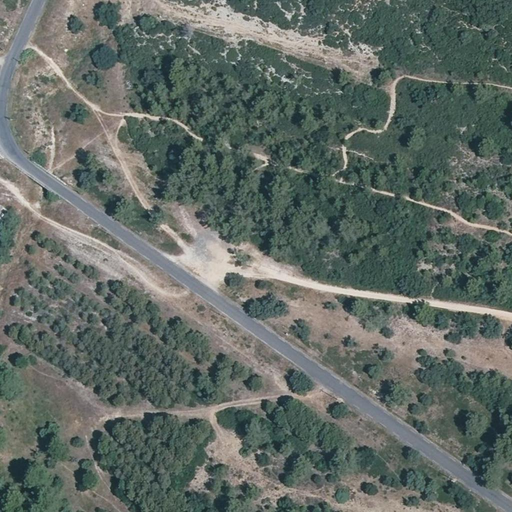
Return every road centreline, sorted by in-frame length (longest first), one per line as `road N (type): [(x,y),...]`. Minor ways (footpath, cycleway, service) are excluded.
road 1 (tertiary): [(0,128),(4,144),(31,168),(511,508)]
road 2 (track): [(0,172),(179,295),(206,292),(215,264),(511,317)]
road 3 (track): [(24,40),(84,94),(138,119),(182,126),(201,142),(511,235)]
